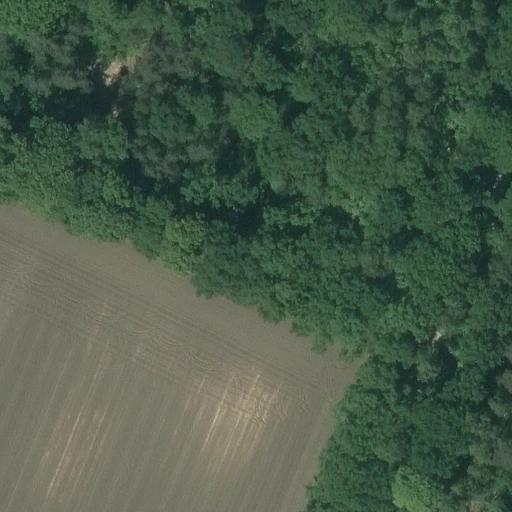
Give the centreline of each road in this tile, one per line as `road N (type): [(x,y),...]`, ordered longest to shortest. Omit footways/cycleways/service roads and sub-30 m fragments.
road 1 (track): [(511,164),(370,511)]
road 2 (track): [(163,0),(79,149),(38,164),(0,160)]
road 3 (track): [(225,274),(13,167)]
